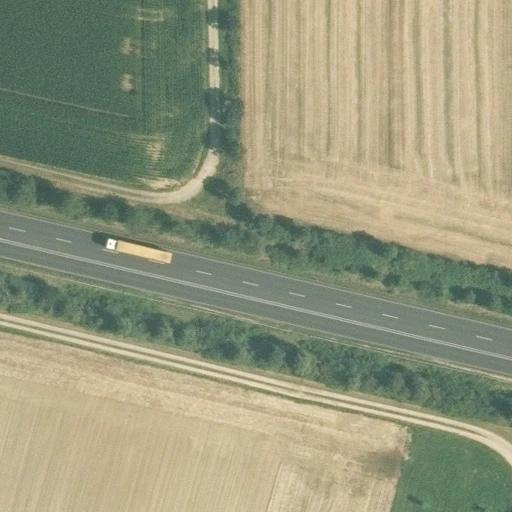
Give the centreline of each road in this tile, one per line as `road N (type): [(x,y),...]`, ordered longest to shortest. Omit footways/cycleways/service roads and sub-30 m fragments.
road 1 (track): [(511,454),(480,435),(0,324)]
road 2 (trunk): [(511,353),(0,234)]
road 3 (track): [(0,168),(167,205),(200,185),(216,158),(212,0)]
